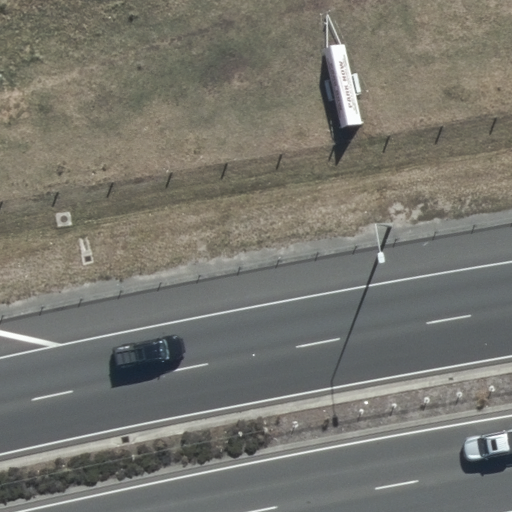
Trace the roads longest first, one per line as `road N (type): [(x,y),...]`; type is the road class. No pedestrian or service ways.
road 1 (trunk): [(0,400),(511,303)]
road 2 (trunk): [(511,463),(252,511)]
